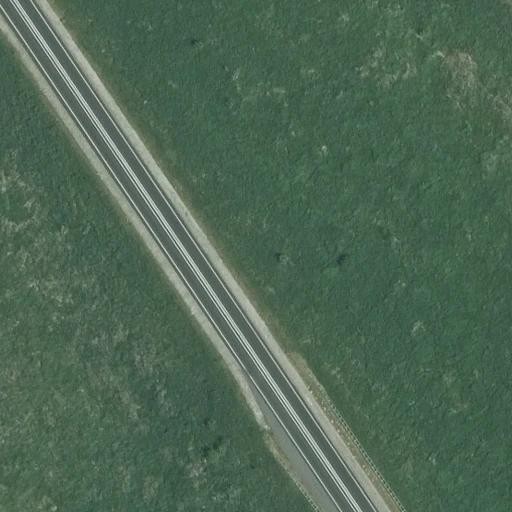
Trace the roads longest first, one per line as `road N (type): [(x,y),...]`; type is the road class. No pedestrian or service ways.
road 1 (trunk): [(1,0),(347,511)]
road 2 (trunk): [(369,511),(24,0)]
